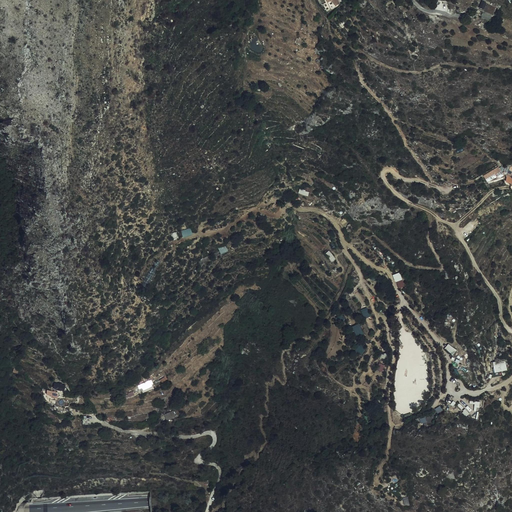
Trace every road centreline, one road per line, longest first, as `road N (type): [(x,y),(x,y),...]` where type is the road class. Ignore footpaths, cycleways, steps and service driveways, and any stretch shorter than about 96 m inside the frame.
road 1 (motorway): [(511,469),(0,510)]
road 2 (track): [(415,314),(443,350),(450,383),(477,393),(511,377)]
road 3 (track): [(511,330),(458,234),(434,215)]
road 4 (track): [(444,189),(384,170),(401,198),(434,215)]
